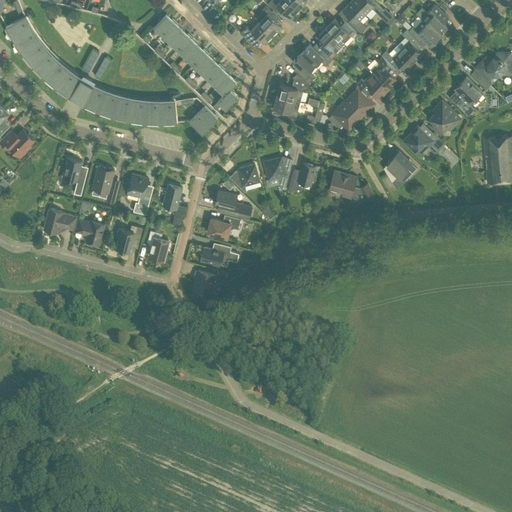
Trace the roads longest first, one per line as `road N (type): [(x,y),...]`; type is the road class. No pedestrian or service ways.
road 1 (residential): [(202,166),(170,281),(0,241)]
road 2 (residential): [(250,121),(357,148),(483,17)]
road 3 (track): [(0,440),(202,328)]
road 4 (residential): [(0,68),(61,126),(202,166)]
road 5 (track): [(202,328),(397,218)]
road 6 (track): [(20,429),(106,511)]
